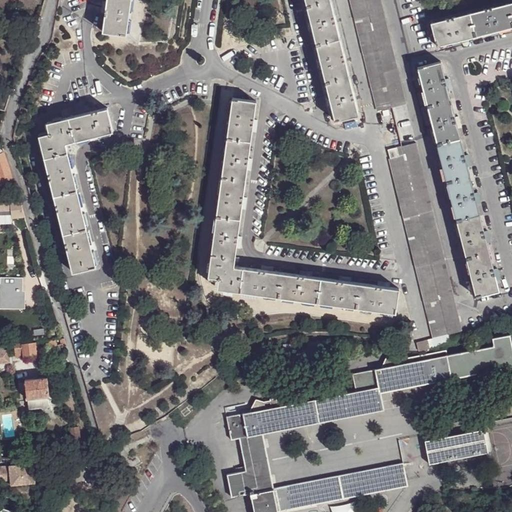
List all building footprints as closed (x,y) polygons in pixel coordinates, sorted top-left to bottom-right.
[(106,0),(106,3),(105,14),(102,32),(126,35),(131,0),(106,0)] [(329,98),(330,106),(334,121),(358,115),(329,0),(304,0),(310,22),(312,31),(319,59),(321,68),(329,98)] [(364,0),(350,0),(377,111),(391,107),(364,0)] [(380,0),(364,0),(391,107),(406,104),(380,0)] [(511,27),(511,2),(430,23),(436,47),(511,27)] [(476,296),(499,290),(439,63),(417,68),(476,296)] [(0,109),(5,111),(10,95),(0,93),(0,109)] [(251,131),(253,119),(255,101),(232,98),(209,276),(216,277),(218,278),(219,281),(218,288),(395,311),(398,288),(389,287),(378,285),(350,281),(339,280),(311,276),(300,275),(273,271),(261,270),(235,266),(234,265),(235,257),(236,248),(238,237),(241,208),(243,197),(247,170),(247,159),(251,131)] [(93,252),(91,243),(83,213),(81,206),(74,175),(72,167),(66,145),(66,143),(67,143),(74,141),(89,138),(97,136),(113,132),(107,108),(47,123),(49,130),(49,133),(46,135),(39,137),(73,273),(97,267),(93,252)] [(416,144),(401,147),(403,156),(447,332),(462,329),(416,144)] [(387,150),(389,160),(403,156),(401,147),(387,150)] [(0,182),(13,178),(5,154),(0,155),(0,182)] [(447,332),(403,156),(389,160),(433,336),(416,341),(420,352),(449,339),(447,332)] [(0,203),(11,203),(21,203),(18,194),(0,195),(0,203)] [(16,217),(25,216),(21,203),(11,203),(11,210),(11,217),(16,217)] [(24,238),(30,235),(27,226),(23,227),(24,231),(22,232),(24,238)] [(43,341),(46,340),(45,331),(33,333),(35,342),(43,341)] [(225,415),(229,439),(231,439),(238,438),(244,470),(226,474),(230,497),(231,497),(249,494),(253,511),(278,511),(279,511),(408,486),(404,462),(402,463),(401,462),(273,488),(263,433),(384,409),(381,392),(511,366),(511,347),(509,333),(492,337),(490,338),(491,346),(451,353),(446,354),(445,350),(404,358),(402,359),(403,363),(383,367),(351,373),(354,390),(315,397),(314,389),(309,390),(269,398),(269,401),(270,407),(251,411),(225,415)] [(56,346),(65,343),(64,338),(61,339),(46,340),(43,341),(44,347),(56,346)] [(283,344),(285,361),(327,356),(325,339),(283,344)] [(44,347),(43,341),(35,342),(13,345),(15,359),(45,355),(44,347)] [(0,348),(1,349),(1,346),(0,346),(0,362),(9,362),(8,350),(0,350),(0,348)] [(383,365),(383,367),(403,363),(402,359),(404,358),(404,355),(397,357),(388,355),(383,365)] [(29,399),(49,396),(50,396),(48,377),(25,380),(28,399),(29,399)] [(50,406),(49,396),(29,399),(30,409),(50,406)] [(251,409),(251,411),(270,407),(269,401),(264,401),(256,399),(251,409)] [(460,434),(425,441),(423,441),(428,463),(429,463),(430,464),(488,452),(483,429),(481,430),(460,434)] [(50,462),(34,464),(35,479),(51,477),(50,462)] [(34,464),(10,466),(12,480),(12,485),(36,482),(35,479),(34,464)] [(10,466),(0,466),(0,469),(1,481),(12,480),(10,466)]
